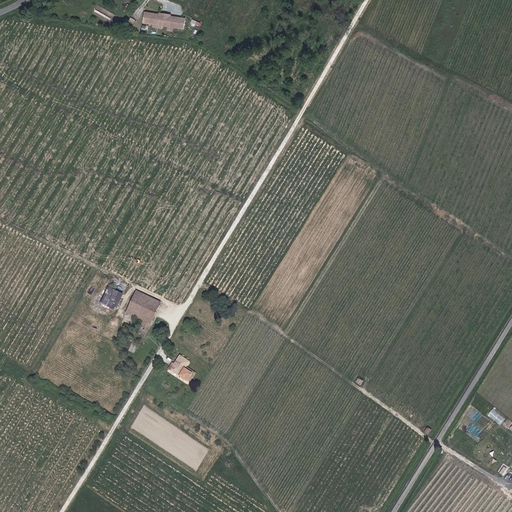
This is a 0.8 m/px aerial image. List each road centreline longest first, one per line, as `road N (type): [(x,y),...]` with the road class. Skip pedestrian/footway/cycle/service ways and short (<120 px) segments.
road 1 (track): [(365,0),(60,511)]
road 2 (tertiary): [(392,511),(511,319)]
